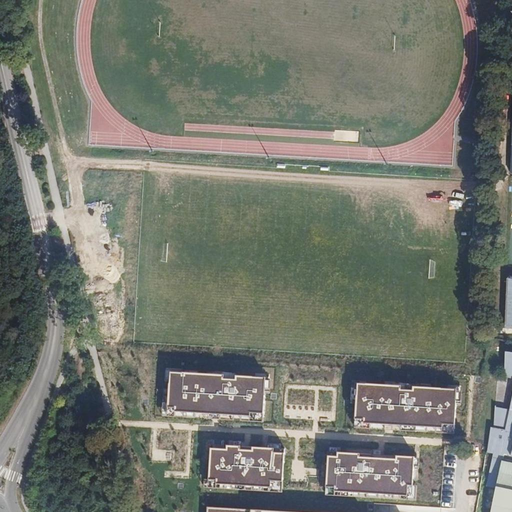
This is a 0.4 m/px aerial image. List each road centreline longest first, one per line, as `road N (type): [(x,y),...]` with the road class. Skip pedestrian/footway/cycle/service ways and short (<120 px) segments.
road 1 (motorway): [(185,511),(99,300),(0,140)]
road 2 (tertiary): [(31,404),(55,339),(50,260),(0,53)]
road 3 (motorway): [(0,322),(115,511)]
